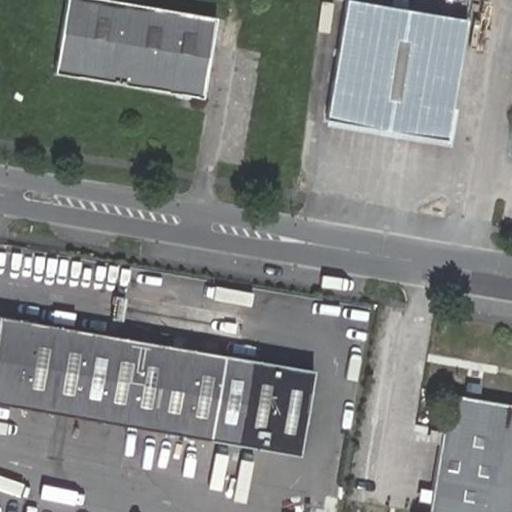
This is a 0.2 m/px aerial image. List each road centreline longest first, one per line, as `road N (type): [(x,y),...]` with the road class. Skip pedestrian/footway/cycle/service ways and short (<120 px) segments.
road 1 (unknown): [(248,511),(297,478),(324,441),(333,373),(319,337),(282,319),(0,273)]
road 2 (unclassified): [(0,190),(511,278)]
road 3 (unknown): [(223,511),(203,498),(0,453)]
road 4 (unknown): [(197,224),(219,83)]
